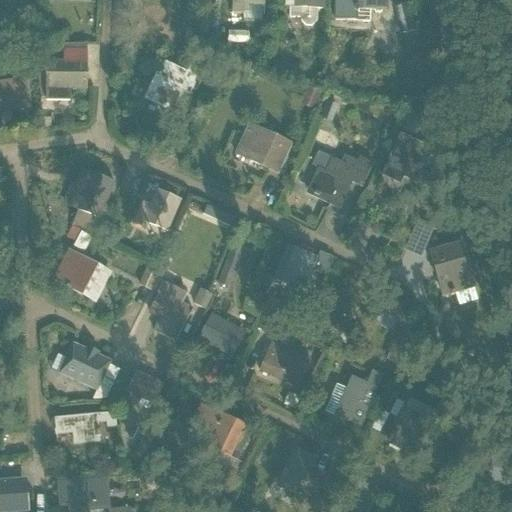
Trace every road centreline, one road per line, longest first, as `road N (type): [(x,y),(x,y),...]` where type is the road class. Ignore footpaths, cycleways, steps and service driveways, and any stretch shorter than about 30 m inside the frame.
road 1 (residential): [(460,511),(26,299)]
road 2 (residential): [(401,282),(98,140)]
road 3 (track): [(435,0),(511,276)]
road 4 (residential): [(39,511),(26,299)]
road 5 (residential): [(26,299),(10,147)]
road 6 (residential): [(98,140),(106,0)]
